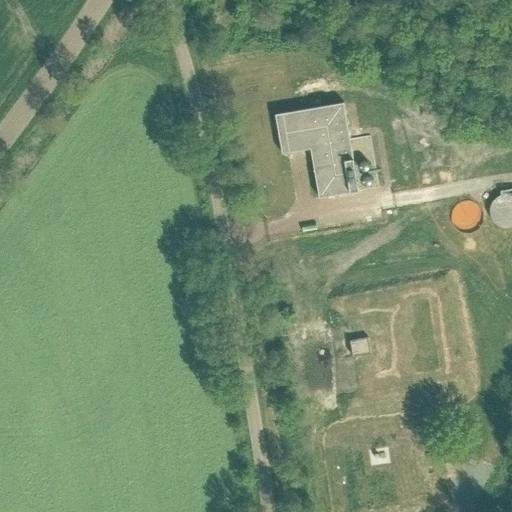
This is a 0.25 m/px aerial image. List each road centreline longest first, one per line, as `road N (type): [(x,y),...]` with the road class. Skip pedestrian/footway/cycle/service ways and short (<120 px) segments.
road 1 (unclassified): [(268,511),(223,230),(164,0)]
road 2 (tertiary): [(0,144),(102,0)]
